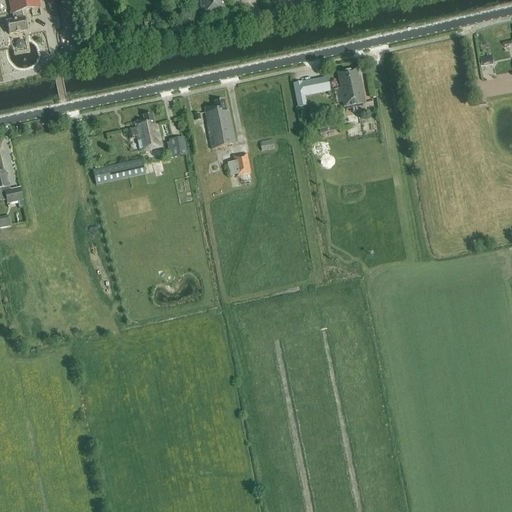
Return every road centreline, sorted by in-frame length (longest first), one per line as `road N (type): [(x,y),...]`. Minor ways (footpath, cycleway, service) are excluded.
road 1 (tertiary): [(64,106),(511,12)]
road 2 (unclassified): [(64,106),(55,65),(347,0)]
